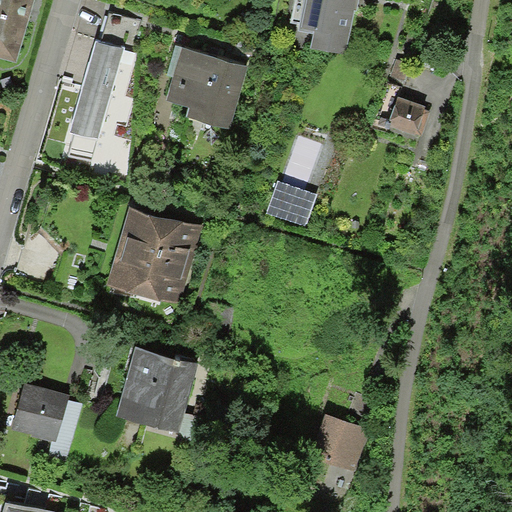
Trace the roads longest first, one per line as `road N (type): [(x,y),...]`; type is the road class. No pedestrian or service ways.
road 1 (residential): [(394,511),(478,0)]
road 2 (residential): [(0,230),(65,0)]
